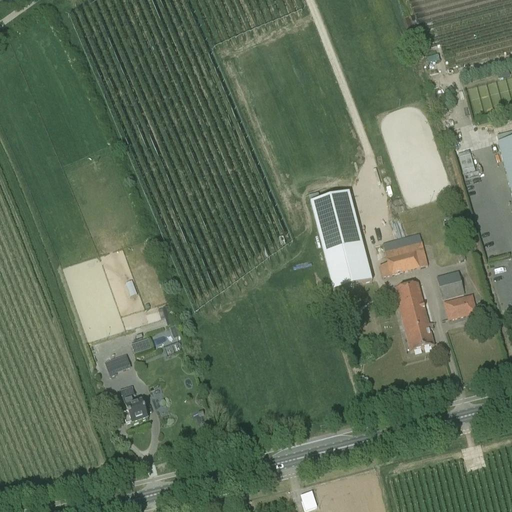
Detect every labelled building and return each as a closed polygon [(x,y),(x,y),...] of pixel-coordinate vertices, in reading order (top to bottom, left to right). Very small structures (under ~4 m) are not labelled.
[(468,107),(463,108),(467,125),(472,124),(468,107)] [(511,200),(511,140),(497,145),(511,200)] [(471,152),(459,154),(462,174),(474,172),(471,152)] [(311,207),(333,294),(372,284),(349,196),(311,207)] [(459,222),(443,226),(444,231),(460,228),(459,222)] [(421,244),(419,235),(382,245),(386,262),(385,262),(387,266),(379,268),(382,280),(390,278),(390,279),(420,271),(428,268),(422,244),(421,244)] [(466,262),(462,249),(454,251),(458,265),(466,262)] [(464,297),(458,273),(436,279),(442,303),(464,297)] [(429,326),(418,285),(394,291),(410,354),(434,348),(430,331),(433,330),(432,325),(429,326)] [(477,315),(472,297),(443,304),(448,323),(477,315)] [(172,341),(180,338),(171,306),(162,308),(172,341)] [(131,345),(134,356),(152,350),(148,340),(131,345)] [(131,370),(127,356),(111,363),(107,364),(112,379),(118,377),(118,374),(131,370)] [(135,398),(131,389),(119,393),(132,427),(148,421),(141,402),(135,404),(132,398),(135,398)]
